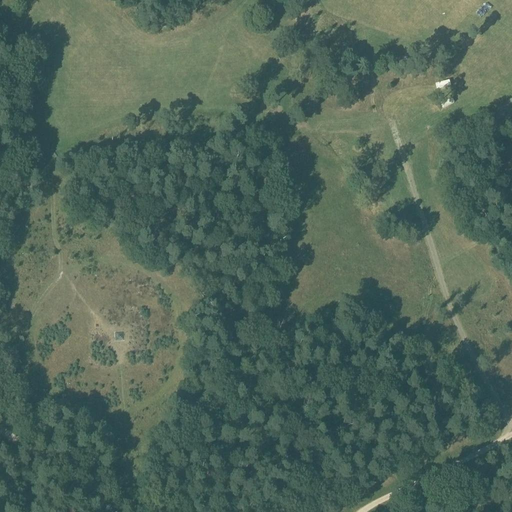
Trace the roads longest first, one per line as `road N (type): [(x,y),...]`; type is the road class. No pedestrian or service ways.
road 1 (track): [(0,434),(153,511)]
road 2 (track): [(361,511),(511,435)]
